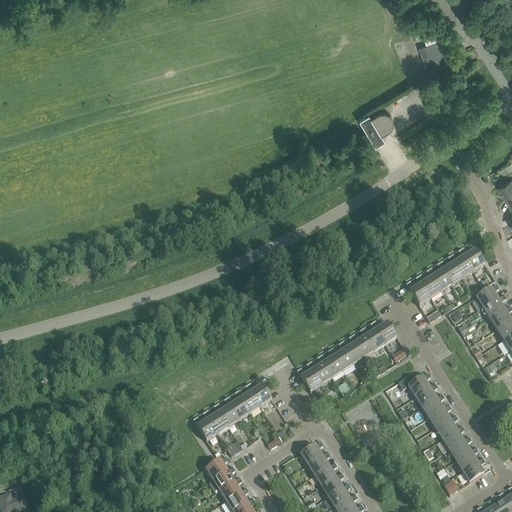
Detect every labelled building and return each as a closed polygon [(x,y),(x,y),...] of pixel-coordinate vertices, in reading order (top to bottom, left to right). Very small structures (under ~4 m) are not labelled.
[(407,27),(411,41),(417,39),(412,25),(407,27)] [(424,47),(419,49),(427,73),(431,71),(446,66),(438,42),(424,47)] [(417,84),(397,95),(401,103),(408,99),(412,108),(426,101),(417,84)] [(384,141),(381,135),(388,131),(389,129),(390,128),(391,127),(392,125),(392,123),(393,121),(392,120),(392,118),(391,116),(390,115),(389,114),(387,113),(385,112),(384,112),(382,111),(380,112),(378,112),(377,113),(370,117),(368,115),(358,121),(375,147),(380,144),(384,141)] [(505,199),(511,194),(511,169),(510,165),(499,172),(506,183),(498,188),(505,199)] [(457,217),(447,224),(451,230),(461,223),(457,217)] [(459,253),(463,259),(472,274),(484,267),(474,252),(467,257),(463,251),(459,253)] [(452,266),(462,281),(472,274),(463,259),(456,263),(452,258),(449,260),(452,266)] [(445,270),(441,264),(438,267),(442,272),(451,288),(462,281),(452,266),(445,270)] [(442,272),(435,277),(431,271),(427,273),(431,279),(441,294),(451,288),(442,272)] [(420,286),(430,301),(441,294),(431,279),(424,284),(420,278),(417,280),(420,286)] [(413,290),(409,285),(406,287),(409,292),(419,308),(430,301),(420,286),(413,290)] [(497,301),(493,294),(499,291),(496,287),(491,290),(475,300),(482,311),(497,301)] [(504,312),(500,305),(505,301),(503,298),(497,301),(482,311),(489,322),(504,312)] [(446,306),(441,310),(444,315),(449,311),(446,306)] [(476,307),(472,309),(478,319),(482,317),(476,307)] [(506,316),(511,311),(510,308),(504,312),(489,322),(496,332),(511,323),(506,316)] [(458,312),(451,316),(455,323),(462,319),(458,312)] [(511,321),(511,323),(496,332),(502,343),(511,336),(511,321)] [(375,324),(371,326),(375,332),(384,347),(396,340),(386,324),(378,329),(375,324)] [(464,326),(457,330),(462,338),(469,334),(464,326)] [(368,336),(364,331),(360,333),(364,339),(374,354),(384,347),(375,332),(368,336)] [(511,336),(502,343),(509,354),(511,351),(511,336)] [(364,339),(357,343),(353,337),(350,340),(353,346),(354,345),(363,361),(374,354),(364,339)] [(343,352),(353,367),(363,361),(354,345),(353,346),(346,350),(343,344),(339,346),(343,352)] [(468,354),(475,351),(472,345),(465,349),(468,354)] [(477,350),(472,354),(475,360),(481,356),(477,350)] [(343,352),(336,357),(332,351),(328,353),(332,359),(342,374),(353,367),(343,352)] [(402,351),(391,358),(395,364),(406,358),(402,351)] [(322,366),(331,381),(342,374),(332,359),(325,364),(321,358),(318,360),(322,366)] [(315,370),(311,364),(307,367),(311,373),(321,388),(331,381),(322,366),(315,370)] [(382,368),(377,371),(380,376),(385,372),(382,368)] [(311,373),(304,377),(300,371),(297,373),(300,379),(310,395),(321,388),(311,373)] [(407,389),(414,400),(429,390),(424,383),(430,379),(428,376),(423,379),(422,379),(416,383),(412,376),(398,385),(402,392),(407,389)] [(271,402),(261,387),(253,391),(250,386),(246,388),(250,394),(260,409),(271,402)] [(436,401),(431,394),(437,390),(435,386),(429,390),(414,400),(421,410),(436,401)] [(250,394),(243,399),(239,393),(235,395),(239,401),(249,416),(260,409),(250,394)] [(443,411),(442,411),(438,404),(444,400),(442,397),(436,401),(421,410),(427,421),(443,411)] [(229,408),(238,423),(249,416),(239,401),(232,406),(228,400),(225,402),(228,408),(229,408)] [(218,415),(228,430),(238,423),(229,408),(228,408),(221,412),(218,406),(214,409),(218,415)] [(449,422),(445,415),(451,411),(448,408),(442,411),(443,411),(427,421),(434,432),(449,422)] [(403,412),(398,415),(403,422),(408,418),(403,412)] [(207,421),(217,437),(228,430),(218,415),(211,419),(207,413),(203,415),(207,421)] [(456,433),(452,426),(457,422),(455,418),(449,422),(434,432),(441,442),(456,433)] [(200,426),(196,420),(193,422),(196,428),(206,444),(217,437),(207,421),(200,426)] [(463,443),(458,436),(464,432),(462,429),(456,433),(441,442),(448,453),(463,443)] [(282,431),(277,434),(280,439),(285,437),(282,431)] [(470,454),(465,447),(471,443),(469,439),(463,443),(448,453),(454,464),(470,454)] [(320,444),(316,447),(315,448),(315,447),(299,457),(306,468),(321,459),(317,452),(323,448),(320,444)] [(231,446),(226,450),(227,452),(231,459),(237,455),(231,446)] [(476,465),(472,457),(478,454),(475,450),(470,454),(454,464),(461,474),(476,465)] [(427,451),(422,454),(428,463),(433,459),(427,451)] [(321,459),(306,468),(313,479),(328,469),(324,462),(330,458),(327,455),(321,459)] [(227,473),(222,466),(228,462),(226,459),(220,462),(204,472),(212,483),(227,473)] [(468,485),(484,475),(479,468),(484,464),(482,461),(476,465),(461,474),(468,485)] [(328,469),(313,479),(320,490),(335,480),(331,473),(336,469),(334,465),(328,469)] [(227,473),(212,483),(209,485),(209,487),(214,495),(216,495),(218,494),(234,484),(233,484),(229,477),(235,473),(233,469),(227,473)] [(335,480),(320,490),(327,500),(342,491),(342,490),(337,483),(343,480),(341,476),(335,480)] [(446,477),(441,480),(444,485),(449,482),(446,477)] [(240,495),(240,494),(236,487),(242,484),(239,480),(233,484),(234,484),(218,494),(225,504),(240,495)] [(452,482),(443,487),(449,497),(458,492),(452,482)] [(342,491),(327,500),(333,511),(349,501),(344,494),(350,490),(348,487),(342,490),(342,491)] [(236,511),(247,505),(242,498),(248,494),(246,491),(240,494),(240,495),(225,504),(229,511),(236,511)] [(503,504),(508,511),(511,511),(511,497),(506,501),(503,496),(499,498),(503,504)] [(14,511),(25,509),(23,499),(11,502),(9,497),(0,499),(0,511),(14,511)] [(349,501),(333,511),(334,511),(355,511),(351,505),(357,501),(354,497),(349,501)] [(251,511),(249,509),(255,505),(253,501),(247,505),(236,511),(251,511)] [(312,502),(306,506),(309,511),(315,507),(312,502)] [(496,508),(492,502),(488,505),(492,511),(492,510),(493,511),(508,511),(503,504),(496,508)]
